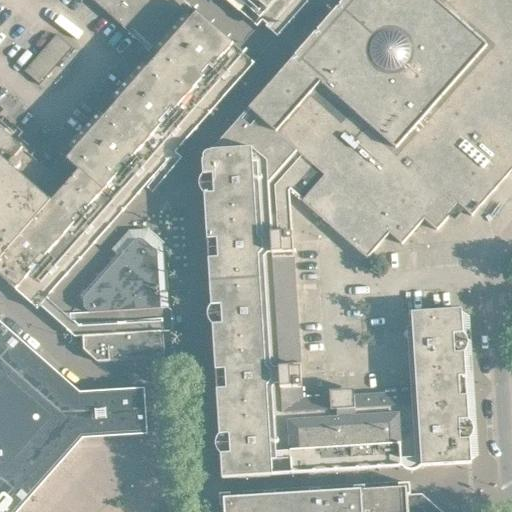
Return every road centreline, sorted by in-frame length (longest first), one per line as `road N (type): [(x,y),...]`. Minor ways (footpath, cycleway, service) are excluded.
road 1 (unknown): [(399,277),(399,348),(336,352),(326,344),(330,290),(366,275)]
road 2 (tertiary): [(511,244),(499,282),(511,467)]
